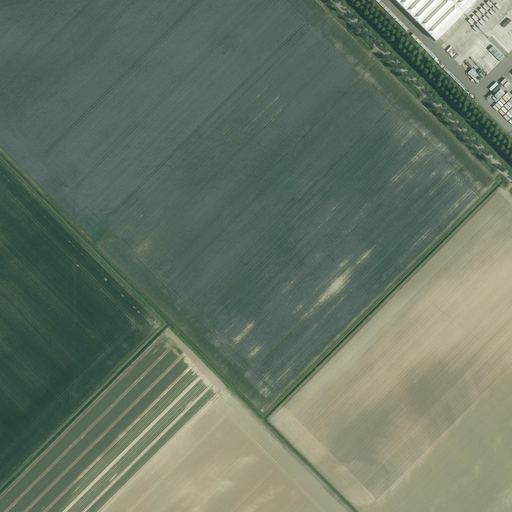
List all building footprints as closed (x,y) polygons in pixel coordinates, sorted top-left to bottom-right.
[(394,0),(436,41),(477,0),(394,0)] [(477,13),(473,17),(477,22),(482,18),(477,13)] [(476,47),(490,63),(495,59),(480,43),(476,47)] [(472,46),(467,50),(484,67),(488,63),(472,46)] [(501,61),(505,57),(498,50),(494,54),(501,61)] [(480,81),(484,77),(472,69),(469,73),(480,81)]
